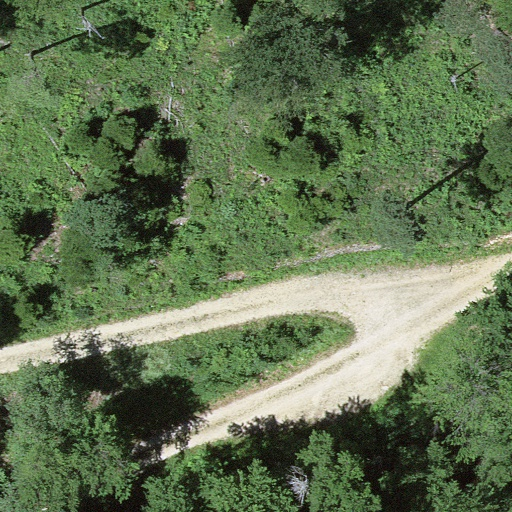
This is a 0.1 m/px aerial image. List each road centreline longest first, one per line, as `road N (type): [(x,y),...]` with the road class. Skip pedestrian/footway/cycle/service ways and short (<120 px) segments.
road 1 (track): [(511,267),(466,281),(52,511)]
road 2 (track): [(466,281),(336,285),(0,364)]
